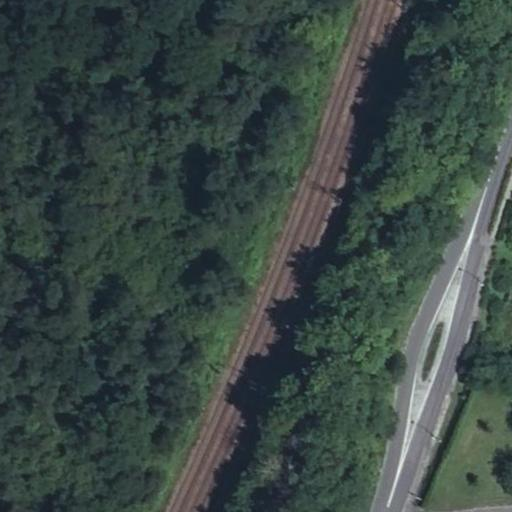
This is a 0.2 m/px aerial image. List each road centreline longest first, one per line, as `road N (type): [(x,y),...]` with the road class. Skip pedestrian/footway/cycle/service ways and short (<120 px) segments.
road 1 (tertiary): [(511,114),(446,313)]
road 2 (tertiary): [(419,389),(386,511)]
